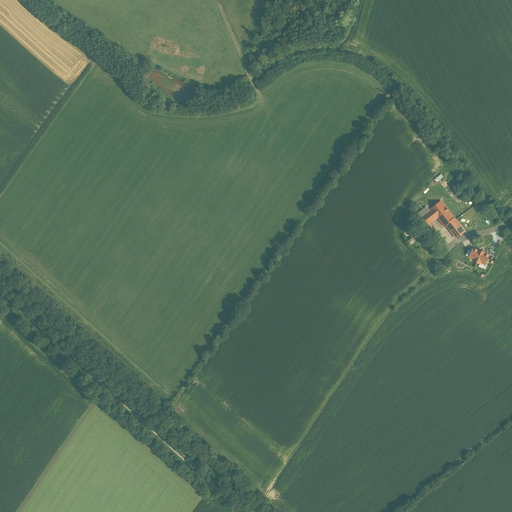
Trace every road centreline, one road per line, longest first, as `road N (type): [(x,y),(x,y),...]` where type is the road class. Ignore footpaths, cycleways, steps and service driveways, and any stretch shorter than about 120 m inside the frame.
road 1 (residential): [(0,289),(242,511)]
road 2 (track): [(253,511),(383,316),(443,256)]
